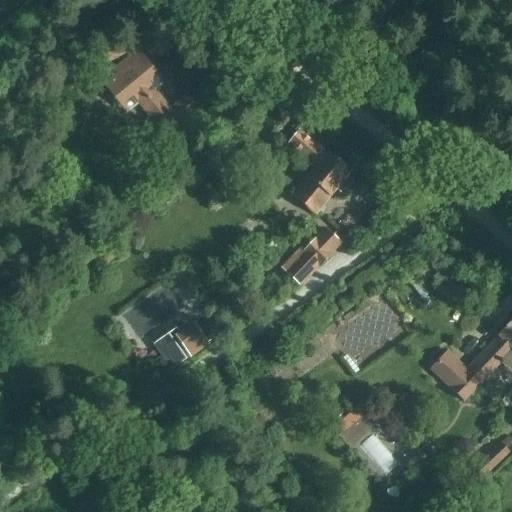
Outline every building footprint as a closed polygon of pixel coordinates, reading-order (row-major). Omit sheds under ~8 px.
[(287,24),(286,25),(287,26),(291,30),(292,30),(293,29),(298,24),(299,23),(293,17),(292,18),(287,24)] [(164,82),(137,51),(113,70),(118,75),(105,85),(127,112),(138,103),(170,141),(188,128),(187,126),(201,115),(186,98),(171,110),(155,90),(164,82)] [(293,196),(316,215),(334,193),(336,195),(342,195),(351,184),(350,178),(348,176),(351,172),(300,130),(287,146),(315,170),(293,196)] [(282,269),(301,286),(301,287),(342,245),(324,229),(303,252),(300,249),(282,269)] [(93,261),(90,264),(94,269),(97,266),(102,270),(114,258),(111,255),(103,247),(90,259),(93,261)] [(364,302),(343,318),(347,324),(368,308),(364,302)] [(511,321),(498,336),(499,337),(467,371),(447,352),(430,370),(464,402),(511,351),(511,321)] [(175,330),(153,346),(171,371),(189,357),(191,360),(209,347),(193,323),(178,334),(175,330)] [(278,379),(271,384),(279,394),(286,389),(278,379)] [(332,429),(340,438),(375,407),(368,398),(332,429)] [(388,479),(400,467),(370,435),(357,447),(388,479)] [(511,439),(508,435),(467,475),(476,484),(511,449),(511,439)]
